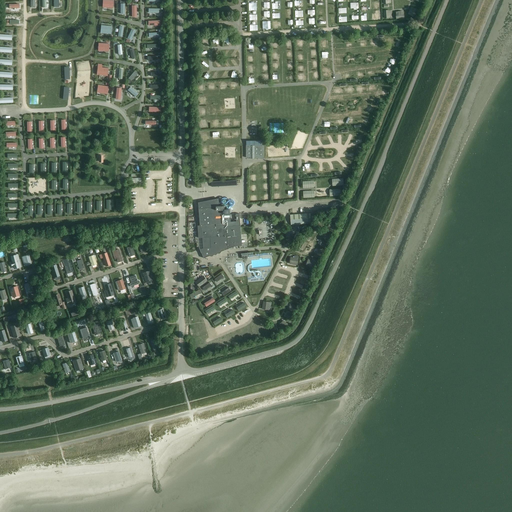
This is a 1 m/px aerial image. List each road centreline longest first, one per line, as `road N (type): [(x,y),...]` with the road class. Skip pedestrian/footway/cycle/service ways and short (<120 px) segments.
road 1 (unclassified): [(181,370),(276,351),(304,332),(446,0)]
road 2 (unclassified): [(182,255),(180,0)]
road 3 (residential): [(181,320),(64,356),(40,337),(0,349)]
road 4 (unclassified): [(181,370),(0,409)]
road 5 (residential): [(0,279),(32,272),(57,288),(161,256)]
